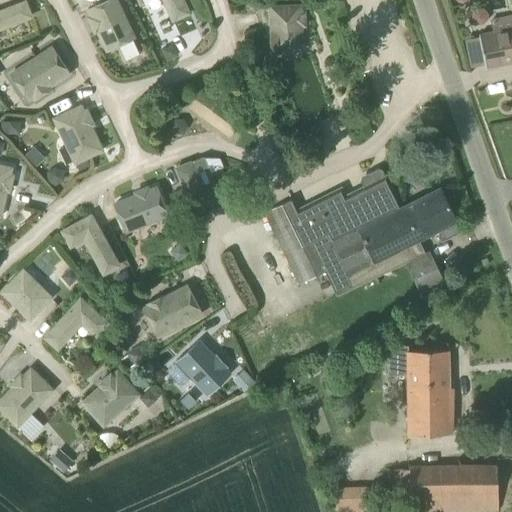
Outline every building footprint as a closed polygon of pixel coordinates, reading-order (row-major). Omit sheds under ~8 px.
[(113,47),(133,37),(115,0),(108,0),(88,10),(91,16),(88,17),(94,31),(97,30),(103,43),(103,45),(105,51),(107,51),(112,49),(113,47)] [(181,16),(183,16),(188,14),(189,12),(187,7),(185,6),(182,0),(163,0),(172,19),(181,16)] [(0,28),(30,17),(25,2),(0,11),(0,28)] [(301,25),(304,25),(304,12),(300,13),(300,5),(270,7),(272,51),(302,50),(301,25)] [(476,7),(472,12),(472,19),(477,23),(484,23),(488,18),(488,12),(483,7),(476,7)] [(511,61),(511,14),(511,15),(511,16),(511,27),(479,34),(485,65),(499,62),(499,65),(511,61)] [(243,31),(248,44),(260,40),(256,27),(243,31)] [(178,54),(173,42),(161,48),(166,60),(178,54)] [(49,86),(68,73),(51,47),(11,74),(28,100),(33,97),(34,98),(50,88),(49,86)] [(102,151),(102,149),(100,144),(98,143),(90,125),(92,124),(86,110),(83,112),(80,106),(54,118),(75,162),(94,153),(96,153),(102,151)] [(7,120),(7,132),(20,133),(21,120),(7,120)] [(326,141),(320,122),(302,128),(308,147),(326,141)] [(86,157),(75,162),(79,170),(90,165),(86,157)] [(9,190),(12,175),(9,174),(10,168),(0,165),(0,216),(1,216),(2,210),(1,208),(5,190),(9,190)] [(180,178),(181,180),(194,211),(237,193),(230,177),(203,189),(196,172),(180,178)] [(439,188),(421,196),(401,206),(386,175),(345,195),(341,186),(298,208),(292,197),(264,211),(300,283),(326,271),(339,296),(382,275),(405,263),(421,293),(440,283),(425,253),(418,239),(436,230),(442,241),(461,231),(439,188)] [(136,195),(114,203),(122,224),(121,226),(124,232),(126,232),(131,230),(132,228),(167,215),(156,187),(148,190),(147,187),(135,192),(136,195)] [(184,189),(173,193),(177,203),(178,203),(179,207),(188,203),(187,200),(188,199),(184,189)] [(103,273),(118,265),(91,215),(62,231),(70,246),(84,238),(103,273)] [(180,241),(169,250),(177,259),(188,251),(180,241)] [(70,266),(61,275),(70,284),(79,275),(70,266)] [(29,318),(50,297),(23,270),(2,291),(29,318)] [(114,276),(121,287),(132,281),(126,270),(114,276)] [(156,335),(190,318),(200,312),(195,302),(190,292),(190,289),(188,284),(186,284),(180,286),(180,288),(162,297),(162,296),(147,303),(148,305),(142,307),(156,335)] [(96,335),(107,323),(80,298),(45,337),(52,343),(52,345),(56,349),(59,349),(63,345),(62,343),(81,322),(96,335)] [(223,368),(225,366),(215,355),(213,357),(198,340),(182,355),(180,355),(175,359),(175,361),(179,366),(182,366),(207,393),(229,373),(223,368)] [(146,356),(138,344),(127,352),(135,363),(146,356)] [(408,351),(408,345),(387,346),(388,375),(407,375),(407,436),(451,433),(453,387),(449,387),(448,350),(408,351)] [(0,408),(17,425),(51,389),(36,374),(36,372),(31,367),(29,367),(25,372),(25,374),(22,377),(20,374),(10,385),(12,387),(0,399),(0,408)] [(295,370),(285,375),(288,384),(299,379),(295,370)] [(103,425),(138,394),(117,371),(112,376),(110,374),(99,384),(101,385),(82,402),(103,425)] [(252,381),(242,371),(233,380),(243,390),(252,381)] [(149,387),(139,397),(149,407),(158,398),(157,397),(160,394),(152,386),(150,388),(149,387)] [(113,433),(111,433),(108,433),(105,433),(103,433),(100,434),(98,435),(96,437),(109,448),(119,435),(118,435),(116,434),(113,433)] [(59,449),(49,460),(63,472),(73,461),(59,449)] [(498,510),(497,465),(409,466),(410,511),(498,510)] [(334,488),(334,511),(374,511),(374,487),(334,488)]
